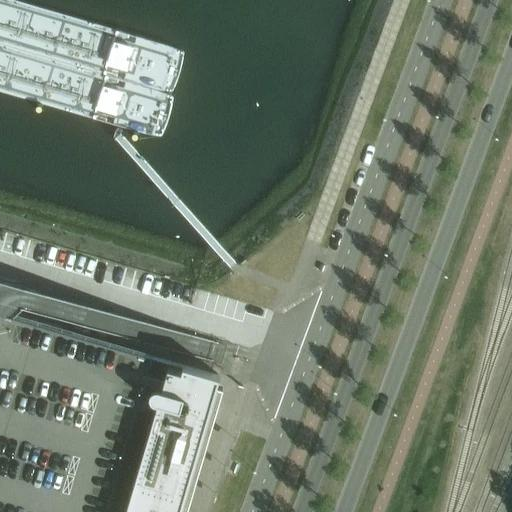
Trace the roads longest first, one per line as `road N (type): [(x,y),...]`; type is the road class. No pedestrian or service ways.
road 1 (unclassified): [(442,0),(253,511)]
road 2 (secondary): [(490,0),(305,511)]
road 3 (secondary): [(345,511),(511,59)]
road 4 (unknown): [(0,420),(76,434),(95,400),(95,386),(78,368)]
